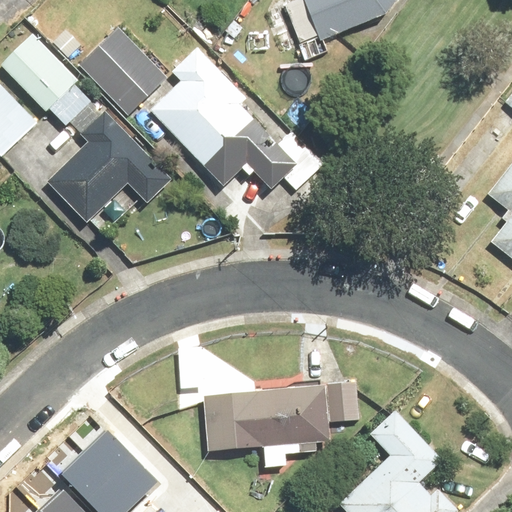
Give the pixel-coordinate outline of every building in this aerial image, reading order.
[(282,0),(302,52),(387,19),(399,0),(282,0)] [(123,24),(84,61),(159,140),(175,125),(235,188),(257,167),(287,199),(321,167),(209,50),(177,80),(123,24)] [(41,32),(9,62),(78,134),(110,104),(41,32)] [(0,149),(1,149),(9,158),(47,122),(6,78),(0,83),(0,149)] [(179,178),(117,113),(49,177),(94,224),(137,183),(154,202),(179,178)] [(511,172),(496,194),(511,205),(511,210),(492,237),(511,252),(511,172)] [(211,343),(181,344),(182,388),(212,387),(211,343)] [(357,421),(356,375),(322,376),(322,385),(213,387),(215,449),(267,448),(268,467),(311,466),(310,447),(337,447),(336,421),(357,421)] [(403,406),(316,495),(333,511),(344,511),(349,507),(353,511),(463,511),(466,509),(433,476),(453,455),(403,406)] [(158,484),(106,433),(85,455),(136,506),(158,484)] [(129,511),(136,506),(85,455),(63,476),(98,511),(129,511)] [(80,511),(61,493),(41,511),(80,511)]
